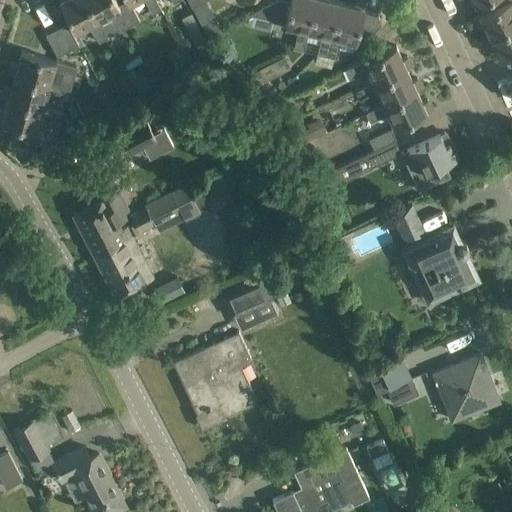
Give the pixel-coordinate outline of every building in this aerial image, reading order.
[(107,38),(98,20),(87,0),(59,0),(76,31),(89,24),(98,42),(107,38)] [(87,0),(98,20),(110,13),(120,31),(134,24),(123,2),(118,5),(114,0),(87,0)] [(127,0),(123,2),(134,24),(139,21),(130,3),(134,0),(144,0),(152,14),(161,9),(155,0),(127,0)] [(205,0),(202,1),(193,7),(210,39),(222,32),(205,0)] [(277,0),(275,0),(251,16),(272,21),(273,18),(277,0)] [(308,31),(315,0),(290,0),(290,2),(283,0),(277,0),(273,18),(272,21),(272,22),(298,28),(293,48),(303,51),(308,31)] [(327,56),(340,2),(333,0),(315,0),(308,31),(321,34),(316,54),(327,56)] [(340,2),(327,56),(333,58),(336,59),(341,39),(355,43),(361,19),(365,0),(364,0),(359,0),(359,1),(356,0),(354,0),(353,5),(340,2)] [(511,0),(508,0),(484,11),(472,17),(475,22),(476,21),(479,25),(484,23),(488,33),(511,22),(511,0)] [(481,0),(479,1),(484,11),(508,0),(481,0)] [(500,58),(511,52),(511,22),(488,33),(489,36),(482,39),(485,43),(486,43),(489,47),(494,45),(500,58)] [(57,56),(78,45),(67,23),(46,34),(57,56)] [(203,35),(193,40),(206,65),(216,60),(203,35)] [(406,67),(406,68),(413,64),(411,60),(409,61),(407,56),(402,58),(396,45),(363,61),(345,70),(349,79),(368,70),(373,83),(374,83),(406,67)] [(15,74),(49,84),(53,71),(72,76),(75,66),(56,61),(56,60),(21,51),(17,64),(12,63),(11,68),(9,67),(7,72),(15,74)] [(316,54),(314,63),(331,67),(333,58),(327,56),(316,54)] [(284,56),(254,71),(260,83),(290,68),(284,56)] [(356,93),(359,101),(361,101),(360,100),(378,92),(383,104),(365,113),(365,114),(416,90),(416,89),(423,86),(421,81),(419,82),(417,78),(412,80),(406,68),(406,67),(374,83),(373,83),(355,91),(356,93)] [(15,74),(11,87),(5,86),(4,91),(2,90),(1,95),(8,97),(43,107),(46,94),(66,99),(75,102),(76,101),(69,90),(49,84),(15,74)] [(147,78),(134,85),(139,95),(155,87),(150,77),(147,78)] [(394,127),(415,117),(433,108),(431,103),(429,104),(427,99),(422,102),(416,90),(365,114),(369,122),(388,114),(394,127)] [(43,107),(8,97),(4,110),(0,109),(0,120),(18,126),(15,137),(38,144),(42,132),(36,130),(40,117),(59,122),(62,113),(43,107)] [(301,114),(295,99),(285,103),(290,118),(301,114)] [(118,136),(127,154),(156,140),(146,122),(118,136)] [(294,130),(300,144),(313,138),(307,124),(294,130)] [(369,139),(374,150),(396,140),(390,129),(369,139)] [(445,145),(440,134),(408,149),(401,152),(402,153),(401,153),(406,165),(413,178),(418,191),(450,176),(444,164),(456,158),(449,143),(445,145)] [(401,153),(402,153),(401,152),(396,140),(374,150),(365,154),(372,167),(401,153)] [(129,209),(113,177),(94,187),(100,199),(72,213),(94,255),(132,236),(139,232),(155,224),(147,208),(131,216),(134,222),(127,226),(126,225),(121,228),(117,221),(127,216),(124,212),(129,209)] [(187,184),(145,205),(147,208),(155,224),(179,211),(184,219),(200,211),(187,184)] [(394,214),(405,237),(425,227),(414,204),(394,214)] [(427,303),(460,287),(478,279),(465,251),(466,251),(467,246),(465,242),(461,240),(460,241),(452,224),(401,248),(427,303)] [(116,297),(133,287),(153,277),(132,236),(94,255),(116,297)] [(335,248),(331,240),(323,244),(317,247),(321,255),(327,252),(330,251),(335,248)] [(218,291),(230,318),(273,298),(261,271),(218,291)] [(282,285),(278,275),(270,279),(272,284),(268,286),(270,290),(282,285)] [(293,297),(294,300),(297,301),(300,300),(302,297),(300,294),(297,292),(294,294),(293,297)] [(287,294),(277,298),(281,306),(291,302),(287,294)] [(238,330),(191,352),(172,361),(203,426),(257,401),(240,364),(251,359),(238,330)] [(480,353),(431,372),(451,422),(499,402),(480,353)] [(401,356),(367,371),(377,393),(387,389),(394,403),(418,392),(411,377),(401,356)] [(80,427),(72,411),(62,416),(70,432),(80,427)] [(54,461),(48,449),(33,420),(15,429),(30,458),(37,471),(52,463),(52,462),(54,461)] [(388,449),(383,438),(366,446),(371,457),(388,449)] [(66,455),(54,461),(52,462),(52,463),(61,480),(73,474),(92,511),(112,511),(126,505),(98,453),(89,458),(83,446),(66,455)] [(277,511),(327,511),(351,501),(353,504),(369,497),(346,448),(330,455),(293,472),(300,487),(272,500),(277,511)] [(22,479),(17,470),(8,452),(0,455),(0,476),(6,488),(22,479)]
